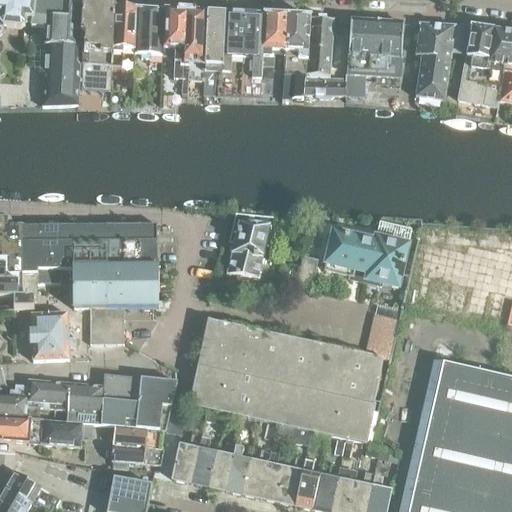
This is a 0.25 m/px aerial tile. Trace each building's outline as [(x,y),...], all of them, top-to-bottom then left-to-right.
[(25,30),(28,2),(10,0),(0,0),(0,39),(2,39),(2,31),(21,33),(25,30)] [(81,30),(82,7),(58,5),(58,4),(34,2),(32,27),(31,27),(31,30),(44,31),(41,110),(78,109),(81,77),(79,69),(80,30),(81,30)] [(113,79),(115,9),(82,7),(81,30),(80,30),(79,69),(81,77),(82,77),(82,93),(111,94),(113,79)] [(135,11),(115,9),(113,79),(121,79),(122,56),(122,52),(134,53),(135,11)] [(135,11),(134,53),(134,57),(163,59),(163,58),(163,46),(164,13),(135,11)] [(186,14),(164,13),(163,46),(163,58),(174,59),(173,82),(181,82),(180,97),(187,97),(188,87),(189,65),(184,65),(184,51),(183,51),(184,44),(186,44),(186,35),(185,35),(186,14)] [(207,16),(186,14),(185,35),(186,35),(186,44),(184,44),(183,51),(184,51),(184,65),(189,65),(188,87),(192,87),(192,94),(197,94),(198,73),(193,73),(193,67),(204,68),(207,16)] [(207,16),(204,68),(203,99),(216,100),(218,76),(222,76),(224,17),(207,16)] [(263,19),(224,17),(222,76),(231,77),(231,63),(252,63),(252,83),(261,83),(261,71),(263,19)] [(286,20),(263,19),(261,71),(273,71),(274,58),(284,58),(286,20)] [(286,20),(284,58),(284,80),(293,80),(304,80),(305,77),(307,77),(308,49),(310,21),(286,20)] [(310,21),(308,49),(331,50),(332,38),(333,24),(333,22),(310,21)] [(345,83),(344,102),(344,104),(374,105),(375,81),(400,82),(403,26),(350,24),(347,80),(345,80),(345,83)] [(452,56),(455,29),(418,27),(414,58),(421,58),(414,100),(444,105),(452,56)] [(455,29),(452,56),(465,59),(470,30),(455,29)] [(470,30),(465,59),(457,104),(482,109),(483,110),(496,113),(502,75),(504,70),(488,67),(493,33),(470,30)] [(504,70),(509,35),(493,33),(488,67),(504,70)] [(308,49),(307,77),(330,78),(331,50),(308,49)] [(141,69),(133,68),(132,83),(141,83),(141,69)] [(511,71),(504,70),(502,75),(496,113),(511,114),(511,71)] [(304,80),(303,100),(314,100),(318,101),(330,101),(335,101),(344,102),(345,83),(330,82),(330,78),(307,77),(305,77),(304,80)] [(304,80),(293,80),(293,87),(282,87),(281,99),(292,99),(292,101),(303,102),(303,100),(304,80)] [(27,87),(17,86),(16,96),(22,97),(27,93),(27,87)] [(234,249),(227,277),(257,280),(269,231),(270,231),(270,239),(274,240),(275,224),(235,219),(229,248),(234,249)] [(23,282),(23,229),(4,229),(4,221),(0,220),(0,303),(8,304),(8,314),(15,314),(34,314),(34,304),(37,304),(37,282),(23,282)] [(157,228),(23,229),(23,282),(37,282),(37,276),(39,276),(39,287),(62,287),(62,273),(73,273),(73,290),(73,312),(90,312),(90,348),(91,348),(124,348),(124,312),(158,312),(157,276),(157,228)] [(368,276),(375,244),(333,234),(331,240),(328,243),(326,250),(328,254),(324,273),(347,279),(349,272),(368,276)] [(375,244),(368,276),(366,283),(404,292),(415,246),(377,237),(375,244)] [(296,288),(311,292),(318,262),(303,259),(296,288)] [(33,365),(69,363),(69,351),(77,350),(76,340),(68,341),(67,317),(31,318),(32,335),(31,335),(33,365)] [(371,332),(396,337),(399,324),(375,318),(371,332)] [(366,448),(375,408),(373,407),(378,385),(383,362),(365,358),(208,324),(195,385),(194,386),(192,399),(190,408),(206,412),(224,416),(241,420),(267,426),(275,428),(278,428),(280,429),(292,431),(310,436),(317,438),(337,442),(345,444),(350,445),(362,447),(366,448)] [(396,337),(371,332),(365,358),(383,362),(390,363),(396,337)] [(399,511),(511,511),(511,383),(433,365),(399,511)] [(0,419),(39,423),(40,412),(67,414),(66,425),(82,427),(93,428),(102,429),(115,430),(115,431),(160,434),(163,435),(166,436),(169,425),(177,386),(167,385),(104,378),(103,390),(71,387),(37,385),(28,385),(28,390),(16,389),(15,394),(11,394),(10,399),(6,398),(0,397),(0,419)] [(185,385),(181,407),(189,408),(194,387),(185,385)] [(222,428),(224,416),(206,412),(204,424),(222,428)] [(224,416),(222,428),(238,431),(241,420),(224,416)] [(0,444),(16,445),(40,447),(42,423),(39,423),(0,419),(0,444)] [(42,423),(40,447),(80,451),(81,443),(82,427),(66,425),(42,423)] [(169,425),(166,436),(182,440),(185,428),(177,427),(171,425),(169,425)] [(272,443),(275,428),(267,426),(263,441),(272,443)] [(280,429),(279,436),(286,438),(286,439),(291,440),(292,431),(280,429)] [(115,431),(113,449),(145,451),(161,452),(163,435),(160,434),(115,431)] [(306,449),(310,436),(292,431),(290,443),(290,445),(306,449)] [(313,454),(317,438),(310,436),(306,449),(306,452),(313,454)] [(191,487),(201,440),(191,438),(189,451),(180,449),(172,483),(191,487)] [(211,442),(201,440),(191,487),(208,491),(215,456),(208,454),(211,442)] [(341,460),(345,444),(337,442),(334,458),(341,460)] [(347,461),(350,445),(345,444),(341,460),(347,461)] [(215,456),(208,491),(225,495),(235,448),(226,446),(224,457),(215,456)] [(242,499),(250,463),(244,462),(245,454),(244,454),(245,450),(235,448),(225,495),(242,499)] [(113,449),(112,466),(113,466),(129,467),(161,470),(165,453),(161,452),(145,451),(113,449)] [(378,462),(380,453),(366,450),(365,459),(378,462)] [(250,463),(242,499),(260,503),(271,455),(261,453),(258,465),(250,463)] [(380,453),(378,462),(398,467),(400,458),(380,453)] [(271,455),(260,503),(277,506),(285,471),(278,469),(280,457),(271,455)] [(285,471),(277,506),(294,510),(305,463),(295,461),(293,472),(285,471)] [(315,465),(305,463),(294,510),(303,511),(312,511),(320,478),(312,477),(315,465)] [(320,478),(312,511),(330,511),(340,470),(330,468),(327,480),(320,478)] [(340,470),(330,511),(348,511),(354,486),(347,484),(349,472),(340,470)] [(49,496),(44,504),(37,499),(41,491),(14,475),(4,491),(40,511),(54,511),(60,503),(49,496)] [(362,487),(354,486),(348,511),(366,511),(374,478),(365,476),(362,487)] [(374,478),(366,511),(385,511),(390,494),(381,492),(384,480),(374,478)] [(107,511),(147,511),(152,488),(114,481),(107,511)] [(40,511),(4,491),(0,498),(0,507),(8,511),(40,511)]
